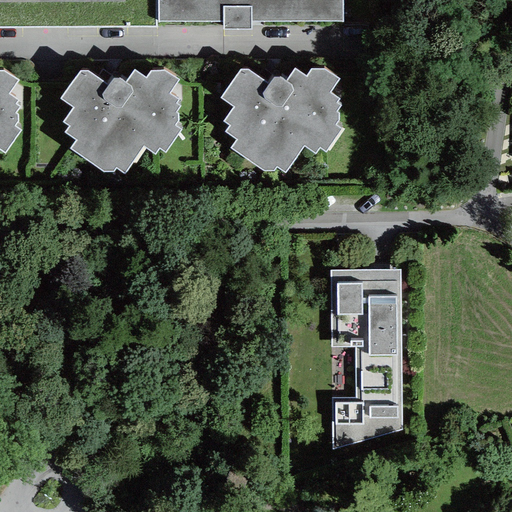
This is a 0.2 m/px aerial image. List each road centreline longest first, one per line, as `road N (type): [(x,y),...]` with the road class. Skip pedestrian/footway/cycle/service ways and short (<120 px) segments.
road 1 (residential): [(0,215),(493,221)]
road 2 (residential): [(493,221),(511,67)]
